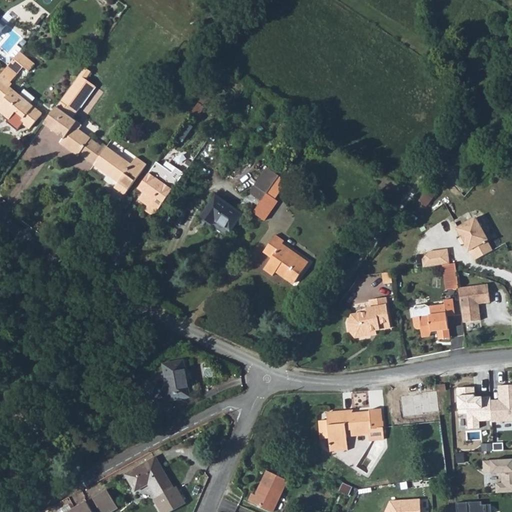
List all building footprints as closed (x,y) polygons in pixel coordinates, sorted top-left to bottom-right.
[(0,100),(3,103),(0,106),(0,112),(9,120),(13,116),(16,113),(23,119),(21,122),(30,129),(42,114),(5,84),(15,72),(17,74),(23,66),(29,71),(35,65),(19,52),(8,67),(0,75),(0,100)] [(44,126),(65,141),(61,145),(81,159),(82,157),(94,166),(106,149),(82,132),(84,128),(73,120),(81,109),(79,107),(95,86),(85,79),(89,74),(83,70),(44,126)] [(81,109),(73,120),(75,121),(99,89),(95,86),(79,107),(81,109)] [(189,117),(196,121),(205,109),(198,105),(189,117)] [(13,116),(21,122),(23,119),(16,113),(13,116)] [(94,166),(103,173),(104,172),(119,182),(115,188),(124,195),(146,165),(137,158),(131,165),(107,147),(106,149),(94,166)] [(164,167),(157,162),(149,174),(144,181),(150,186),(157,176),(157,177),(164,167)] [(145,210),(154,217),(173,190),(184,174),(176,168),(172,173),(164,167),(157,177),(157,176),(150,186),(140,200),(148,206),(145,210)] [(253,213),(278,177),(266,169),(242,204),(253,213)] [(253,213),(264,220),(290,184),(278,177),(253,213)] [(202,217),(213,225),(216,221),(230,232),(242,214),(216,196),(202,217)] [(470,211),(456,218),(461,226),(474,219),(470,211)] [(490,240),(477,217),(474,219),(461,226),(457,228),(463,238),(465,237),(468,242),(466,243),(470,251),(471,250),(476,260),(494,250),(489,241),(490,240)] [(274,276),(278,270),(284,274),(285,273),(288,275),(286,277),(294,283),(307,266),(281,246),(284,242),(275,236),(264,252),(272,258),(264,269),(274,276)] [(423,269),(443,265),(450,264),(448,249),(429,250),(422,260),(423,269)] [(446,290),(459,288),(455,263),(450,264),(443,265),(446,290)] [(384,273),(386,284),(394,282),(393,272),(384,273)] [(463,315),(464,322),(481,320),(479,303),(491,302),(488,284),(459,288),(463,315)] [(374,331),(378,330),(392,329),(388,297),(373,299),(374,307),(368,308),(368,311),(354,313),(350,319),(352,330),(357,337),(374,334),(374,331)] [(415,318),(416,326),(419,330),(422,329),(423,337),(431,336),(434,332),(440,331),(440,340),(451,338),(449,317),(456,316),(454,299),(438,301),(438,306),(424,308),(425,317),(415,318)] [(169,362),(177,399),(194,395),(187,358),(169,362)] [(498,401),(489,402),(490,422),(490,424),(511,422),(511,386),(497,387),(498,401)] [(473,389),(457,390),(458,415),(466,414),(467,430),(478,429),(478,423),(490,422),(489,402),(489,398),(480,398),(480,402),(474,402),(473,389)] [(319,434),(326,433),(327,436),(328,448),(345,447),(343,428),(349,428),(350,434),(365,433),(366,441),(381,440),(379,417),(378,416),(376,404),(366,405),(366,407),(350,409),(350,407),(324,410),(325,419),(318,420),(319,434)] [(501,441),(491,442),(492,452),(502,451),(501,441)] [(128,469),(137,486),(149,480),(157,495),(154,497),(162,511),(165,511),(186,501),(177,485),(176,486),(159,454),(128,469)] [(511,459),(482,461),(483,472),(501,471),(501,483),(494,484),(495,493),(511,492),(511,459)] [(249,499),(272,510),(287,478),(266,469),(255,493),(252,491),(249,499)] [(88,499),(97,511),(108,511),(114,508),(102,490),(88,499)] [(97,511),(88,499),(82,503),(87,511),(97,511)] [(384,511),(420,511),(420,499),(390,501),(384,511)] [(480,501),(455,503),(455,511),(490,511),(490,504),(481,505),(480,501)] [(87,511),(82,503),(68,511),(87,511)]
